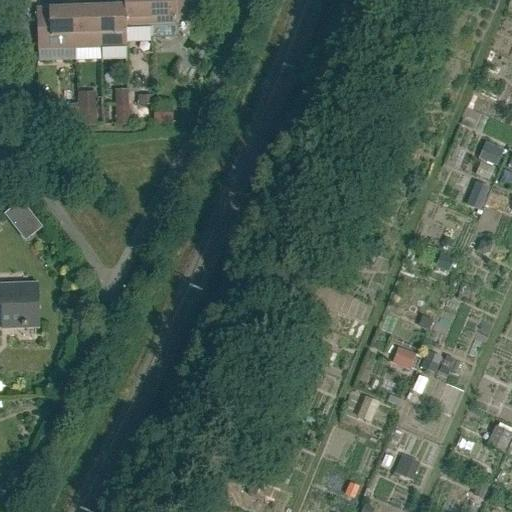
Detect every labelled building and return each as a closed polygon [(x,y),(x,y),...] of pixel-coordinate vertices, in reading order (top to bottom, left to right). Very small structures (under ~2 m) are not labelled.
[(126,39),(150,38),(148,0),(123,0),(123,5),(124,5),(125,34),(126,39)] [(148,0),(150,38),(176,37),(176,32),(175,17),(190,17),(189,0),(148,0)] [(126,47),(126,39),(125,34),(124,5),(123,5),(98,6),(100,48),(126,47)] [(75,49),(100,48),(98,6),(73,7),(75,49)] [(38,50),(75,49),(73,7),(36,9),(38,50)] [(177,74),(193,65),(186,53),(170,63),(177,74)] [(116,126),(129,126),(128,91),(114,92),(116,126)] [(78,127),(97,126),(96,93),(78,93),(78,127)] [(155,111),(155,122),(172,122),(172,110),(155,111)] [(494,146),(487,163),(497,167),(504,151),(494,146)] [(511,192),(508,191),(503,205),(511,208),(511,192)] [(15,229),(32,216),(21,201),(4,214),(15,229)] [(0,285),(0,327),(38,326),(37,285),(0,285)] [(386,347),(388,360),(405,358),(404,344),(386,347)] [(414,388),(420,372),(409,369),(404,385),(414,388)] [(364,417),(371,393),(356,389),(349,412),(364,417)] [(489,441),(498,426),(488,420),(479,436),(489,441)] [(385,467),(404,474),(412,453),(393,446),(385,467)] [(376,500),(397,501),(399,474),(378,473),(376,500)] [(370,503),(367,511),(386,511),(388,509),(378,507),(379,505),(370,503)]
